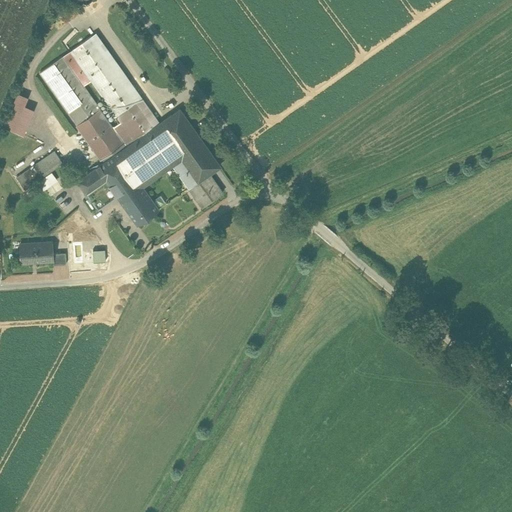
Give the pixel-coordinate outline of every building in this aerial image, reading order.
[(137,100),(91,35),(71,49),(75,55),(92,79),(117,115),(119,113),(137,100)] [(71,49),(63,55),(67,61),(75,55),(71,49)] [(40,71),(78,124),(76,125),(102,162),(134,140),(121,121),(113,127),(100,108),(83,85),(67,61),(63,55),(40,71)] [(92,79),(75,55),(67,61),(83,85),(92,79)] [(26,134),(35,107),(26,104),(29,95),(17,91),(6,127),(26,134)] [(155,125),(137,100),(119,113),(117,115),(121,121),(134,140),(155,125)] [(220,165),(180,108),(158,123),(182,158),(198,181),(210,172),(220,165)] [(102,162),(97,166),(110,186),(117,196),(121,201),(143,185),(173,164),(182,158),(158,123),(155,125),(134,140),(102,162)] [(54,150),(17,176),(23,185),(61,159),(54,150)] [(198,181),(182,158),(173,164),(189,187),(198,181)] [(110,186),(97,166),(77,180),(91,200),(110,186)] [(198,181),(189,187),(202,206),(223,191),(210,172),(198,181)] [(143,185),(121,201),(137,224),(159,208),(143,185)] [(110,186),(91,200),(98,209),(117,196),(110,186)] [(52,241),(21,244),(22,262),(54,260),(53,252),(52,241)] [(66,251),(53,252),(54,260),(54,264),(67,263),(66,251)]
